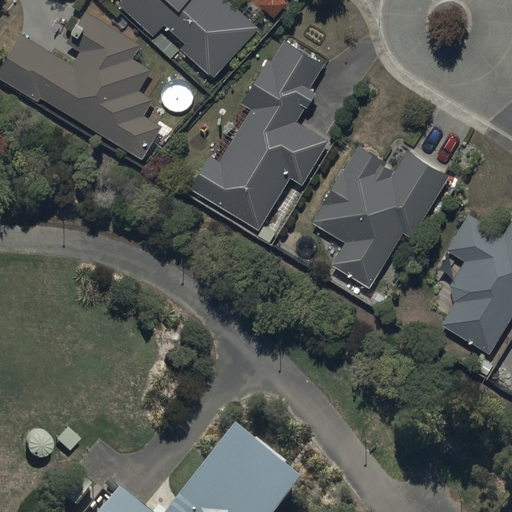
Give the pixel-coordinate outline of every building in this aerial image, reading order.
[(120,0),(120,1),(154,34),(166,21),(185,40),(181,45),(213,75),(258,26),(232,0),(120,0)] [(73,60),(21,30),(0,66),(0,76),(40,99),(42,95),(145,155),(163,125),(145,115),(155,97),(141,89),(152,69),(132,57),(141,42),(87,11),(69,41),(80,48),(73,60)] [(210,153),(191,184),(260,227),(291,177),(303,184),(330,140),(297,120),(306,105),(308,106),(318,90),(311,86),(325,62),(286,37),(272,59),(268,57),(242,100),(252,106),(220,159),(210,153)] [(346,238),(332,260),(371,284),(403,231),(412,236),(450,174),(407,148),(395,168),(381,159),(383,156),(360,143),(315,218),(346,238)] [(464,259),(450,281),(455,301),(442,321),(490,350),(511,314),(511,218),(503,233),(470,212),(447,248),(464,259)] [(33,430),(30,432),(30,433),(29,434),(28,435),(28,436),(27,437),(27,438),(26,439),(26,440),(26,441),(26,442),(26,443),(27,445),(27,446),(27,447),(28,448),(28,449),(29,450),(30,450),(30,451),(31,452),(32,453),(33,453),(34,454),(35,454),(36,454),(38,454),(39,455),(40,455),(41,454),(42,454),(43,454),(44,454),(45,453),(46,452),(47,452),(48,451),(49,450),(49,449),(50,449),(51,448),(51,447),(51,446),(52,444),(52,443),(52,442),(52,441),(52,440),(52,439),(51,438),(51,437),(50,436),(50,435),(49,434),(49,433),(48,432),(47,431),(46,431),(45,430),(44,430),(43,429),(42,429),(41,429),(40,429),(38,429),(37,429),(36,429),(35,430),(34,430),(33,430)] [(143,511),(127,499),(116,511),(274,511),(298,483),(243,440),(184,511),(143,511)]
